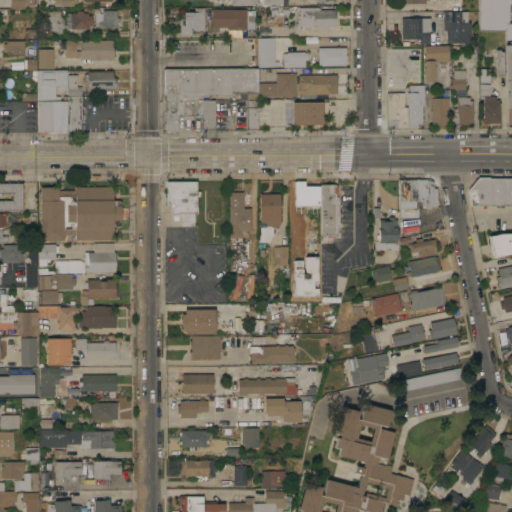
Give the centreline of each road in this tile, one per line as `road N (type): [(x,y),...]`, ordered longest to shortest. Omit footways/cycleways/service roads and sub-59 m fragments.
road 1 (tertiary): [(511,155),(148,158)]
road 2 (tertiary): [(150,511),(148,158)]
road 3 (residential): [(447,155),(492,377),(499,400),(511,408)]
road 4 (tertiary): [(148,158),(147,0)]
road 5 (residential): [(371,156),(370,0)]
road 6 (tertiary): [(148,158),(0,160)]
